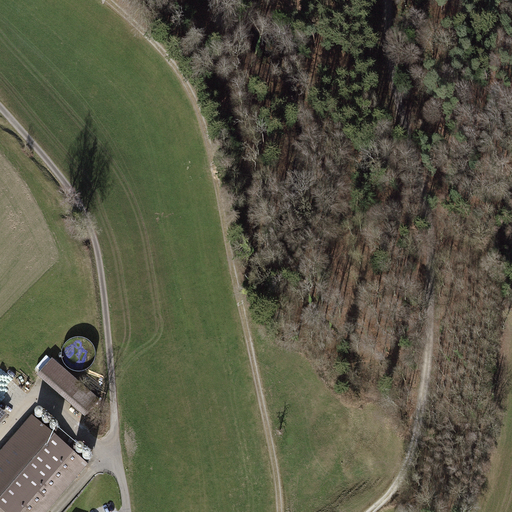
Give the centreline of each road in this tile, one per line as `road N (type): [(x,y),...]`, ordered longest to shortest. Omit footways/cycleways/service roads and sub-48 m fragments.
road 1 (track): [(278,511),(207,138),(190,89),(155,44),(101,0)]
road 2 (track): [(388,0),(386,42),(432,236),(427,337),(399,467),(360,511)]
road 3 (track): [(124,511),(102,275),(86,212),(0,109)]
road 4 (track): [(0,447),(40,402),(117,462)]
